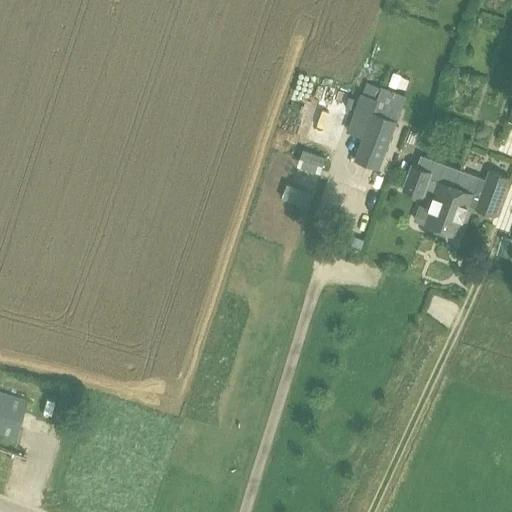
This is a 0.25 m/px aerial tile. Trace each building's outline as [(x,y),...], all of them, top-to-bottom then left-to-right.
[(397,123),(372,114),(356,160),(381,169),(397,123)] [(303,149),(300,158),(322,165),(325,157),(303,149)] [(487,179),(480,176),(422,153),(417,165),(414,164),(404,188),(422,195),(423,192),(431,194),(426,206),(423,204),(417,219),(457,234),(462,220),(466,221),(471,208),(493,216),(508,178),(491,170),(487,179)] [(314,192),(287,183),(282,196),(309,205),(314,192)] [(0,436),(15,440),(27,399),(0,391),(0,436)]
